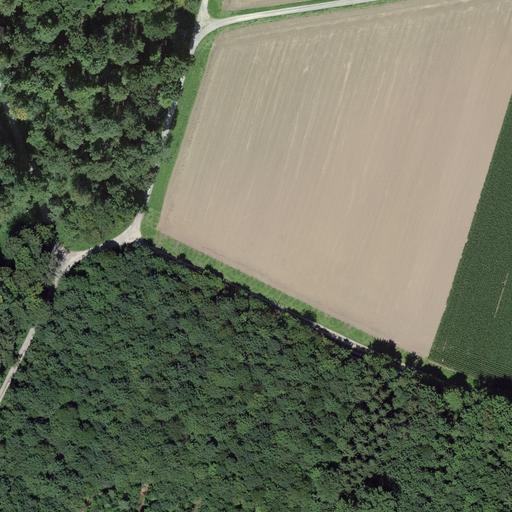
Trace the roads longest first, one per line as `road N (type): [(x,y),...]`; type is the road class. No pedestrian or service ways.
road 1 (track): [(511,415),(133,237)]
road 2 (track): [(70,264),(133,237),(193,32)]
road 3 (track): [(0,86),(70,264)]
road 4 (track): [(193,32),(348,0)]
road 5 (track): [(0,390),(70,264)]
